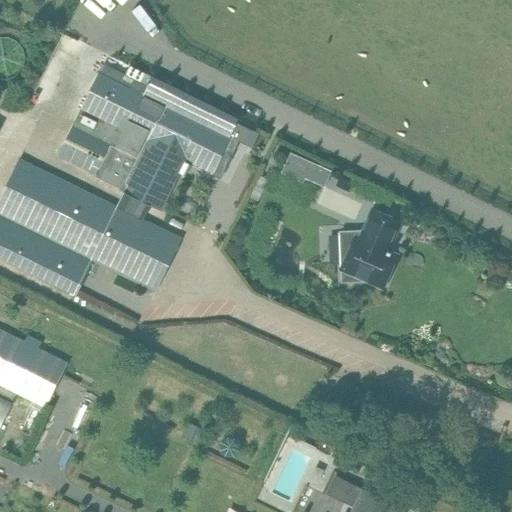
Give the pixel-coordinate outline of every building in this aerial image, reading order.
[(99,72),(58,156),(95,174),(94,176),(126,191),(118,208),(144,221),(152,204),(162,209),(186,160),(213,173),(215,168),(218,170),(224,168),(229,158),(227,152),(224,150),(239,120),(153,78),(145,95),(99,72)] [(291,152),(282,173),(303,183),(307,176),(320,182),(322,177),(328,180),(332,171),(302,157),(291,152)] [(0,198),(0,257),(57,285),(75,294),(92,259),(155,290),(180,239),(19,159),(0,198)] [(342,283),(369,281),(383,288),(398,255),(383,249),(396,220),(400,222),(401,221),(373,209),(364,229),(339,230),(342,283)] [(0,383),(48,407),(69,366),(0,331),(0,383)] [(444,416),(435,411),(431,421),(440,425),(444,416)] [(350,511),(397,511),(401,506),(362,488),(350,511)]
